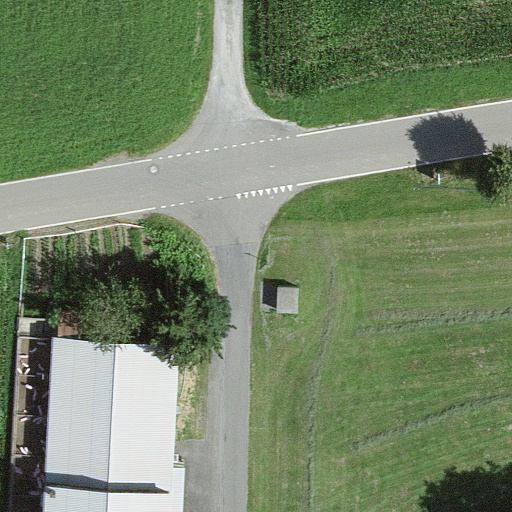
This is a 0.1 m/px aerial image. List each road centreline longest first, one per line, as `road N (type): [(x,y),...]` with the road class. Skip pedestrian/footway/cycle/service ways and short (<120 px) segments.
road 1 (residential): [(227,167),(239,511)]
road 2 (unclassified): [(227,167),(511,132)]
road 3 (unclassified): [(0,202),(227,167)]
road 4 (track): [(232,0),(227,167)]
